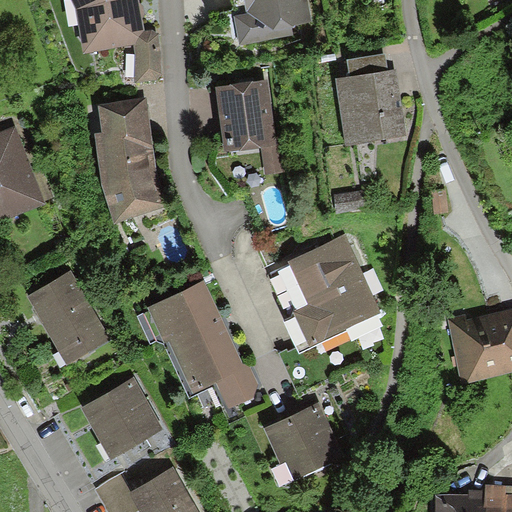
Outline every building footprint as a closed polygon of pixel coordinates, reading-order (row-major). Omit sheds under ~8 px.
[(78,0),(82,8),(87,50),(142,34),(133,0),(78,0)] [(303,0),(250,0),(254,18),(242,20),(245,39),(276,34),(275,25),(307,20),(303,0)] [(392,76),(342,82),(349,138),(399,132),(392,76)] [(264,84),(224,90),(231,145),(271,139),(264,84)] [(142,108),(102,112),(111,197),(117,217),(156,203),(152,193),(142,108)] [(12,121),(0,125),(0,218),(39,206),(12,121)] [(339,225),(275,258),(314,332),(378,298),(339,225)] [(72,252),(19,279),(60,358),(114,330),(72,252)] [(254,393),(203,286),(156,308),(195,389),(218,378),(231,404),(254,393)] [(511,300),(452,310),(463,377),(511,369),(511,300)] [(381,319),(353,330),(358,343),(386,332),(381,319)] [(132,364),(77,393),(109,455),(165,426),(132,364)] [(311,392),(264,416),(291,468),(338,443),(311,392)] [(199,511),(168,454),(125,477),(144,511),(199,511)] [(511,511),(511,489),(438,486),(436,511),(511,511)]
